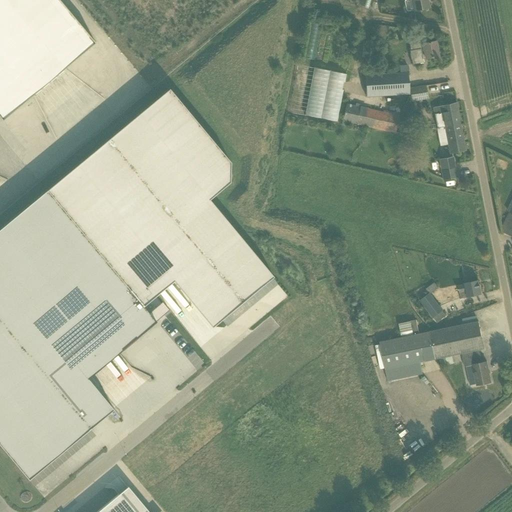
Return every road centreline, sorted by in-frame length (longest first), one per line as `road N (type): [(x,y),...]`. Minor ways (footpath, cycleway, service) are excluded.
road 1 (unclassified): [(511,324),(446,0)]
road 2 (unclassified): [(44,511),(209,378)]
road 3 (unclassified): [(387,511),(511,408)]
